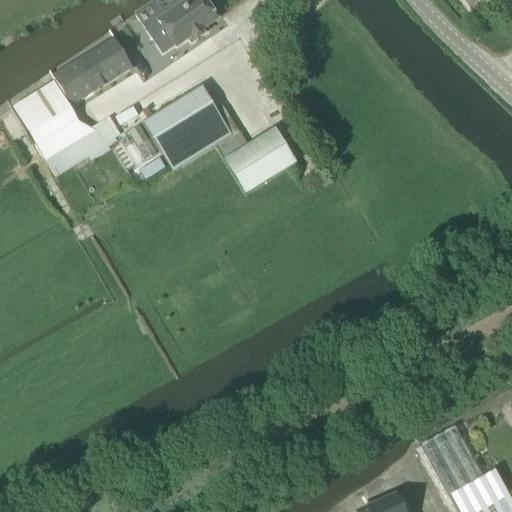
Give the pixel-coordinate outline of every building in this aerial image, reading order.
[(146,31),(143,26),(142,27),(161,55),(175,46),(176,48),(187,40),(188,41),(190,44),(207,33),(204,28),(216,21),(201,0),(188,0),(181,6),(178,2),(156,18),(159,23),(146,31)] [(463,0),(471,9),(482,0),(463,0)] [(49,82),(51,85),(67,110),(132,69),(115,42),(114,41),(49,82)] [(67,110),(51,85),(12,110),(36,148),(75,123),(67,110)] [(238,133),(231,137),(200,88),(141,125),(172,174),(214,148),(244,196),(295,165),(274,131),(247,147),(238,133)] [(75,123),(36,148),(46,164),(84,140),(82,138),(84,137),(111,123),(108,119),(90,130),(77,123),(75,123)] [(84,140),(46,164),(54,178),(87,158),(90,162),(109,151),(106,149),(121,139),(111,123),(84,137),(82,138),(84,140)] [(511,511),(511,507),(493,473),(448,498),(455,511),(511,511)] [(367,510),(362,511),(410,511),(403,494),(383,503),(381,498),(366,506),(367,510)]
